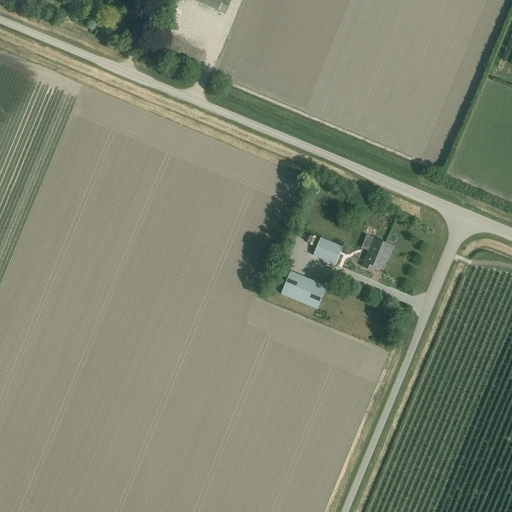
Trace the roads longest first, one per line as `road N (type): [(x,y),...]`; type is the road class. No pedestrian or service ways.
road 1 (unclassified): [(465,217),(212,101),(0,20)]
road 2 (unclassified): [(339,511),(465,217)]
